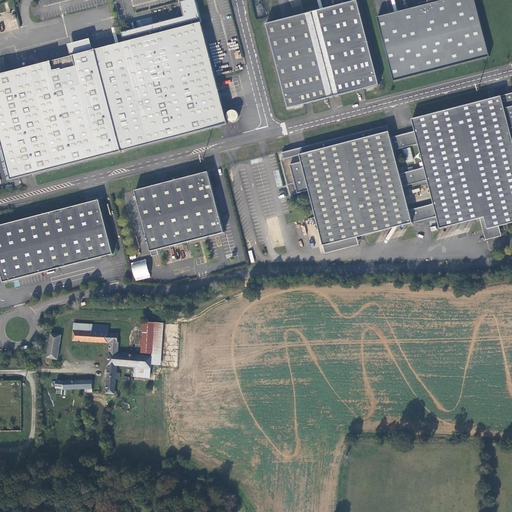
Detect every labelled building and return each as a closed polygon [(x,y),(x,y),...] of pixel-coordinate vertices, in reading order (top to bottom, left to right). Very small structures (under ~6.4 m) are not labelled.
[(0,136),(11,180),(228,124),(227,122),(230,121),(232,122),(234,122),(235,122),(236,121),(237,120),(239,118),(239,116),(239,115),(238,113),(236,111),(234,110),(232,111),(230,111),(228,113),(227,115),(227,117),(226,118),(195,0),(187,0),(180,2),(184,17),(186,27),(124,43),(93,50),(71,56),(0,74),(0,136)] [(347,0),(348,3),(312,12),(334,97),(379,85),(357,0),(347,0)] [(427,0),(428,4),(377,17),(394,81),(488,55),(474,0),(442,0),(427,0)] [(312,12),(266,24),(288,109),(334,97),(312,12)] [(122,33),(124,43),(186,27),(184,17),(153,25),(146,27),(146,26),(122,33)] [(138,20),(140,27),(154,23),(153,17),(138,20)] [(107,37),(108,41),(95,43),(95,46),(118,42),(116,32),(112,33),(112,29),(105,30),(105,33),(107,33),(107,37)] [(68,45),(71,56),(93,50),(90,39),(68,45)] [(414,132),(391,137),(394,150),(418,144),(424,167),(422,168),(400,174),(403,187),(427,181),(428,180),(434,204),(432,204),(410,210),(413,223),(437,217),(440,229),(442,228),(445,223),(450,226),(453,221),(459,224),(462,219),(467,222),(470,216),(475,220),(480,218),(485,217),(488,229),(499,226),(511,223),(511,93),(412,119),(415,131),(414,131),(414,132)] [(408,224),(413,223),(410,210),(432,204),(434,204),(428,180),(427,181),(403,187),(400,174),(422,168),(424,167),(418,144),(394,150),(391,137),(388,126),(282,153),(283,159),(281,159),(290,195),(309,191),(323,246),(324,246),(357,237),(382,231),(386,225),(391,229),(394,223),(399,226),(402,221),(408,224)] [(208,172),(135,191),(151,252),(224,233),(208,172)] [(0,269),(2,275),(4,282),(113,254),(99,200),(0,225),(0,269)] [(485,217),(480,218),(483,230),(486,240),(502,236),(499,226),(488,229),(485,217)] [(357,237),(324,246),(326,253),(359,245),(357,237)] [(134,281),(150,278),(146,259),(130,262),(134,281)] [(150,365),(159,366),(163,324),(143,322),(140,356),(151,357),(150,365)] [(73,323),(72,330),(92,332),(92,324),(73,323)] [(151,357),(140,356),(117,354),(117,342),(116,342),(117,333),(108,332),(108,325),(92,324),(92,332),(72,330),(72,341),(108,344),(104,394),(113,395),(113,394),(115,394),(116,392),(114,391),(115,379),(119,379),(119,374),(115,373),(116,365),(134,367),(149,368),(150,368),(150,365),(151,357)] [(60,335),(50,333),(46,359),(56,360),(60,335)] [(149,378),(149,368),(134,367),(133,376),(149,378)] [(90,380),(54,381),(54,383),(53,383),(53,382),(52,382),(51,382),(50,383),(49,384),(48,385),(49,386),(49,387),(50,387),(50,388),(51,388),(52,388),(53,387),(54,387),(54,389),(61,389),(86,388),(90,388),(90,380)]
